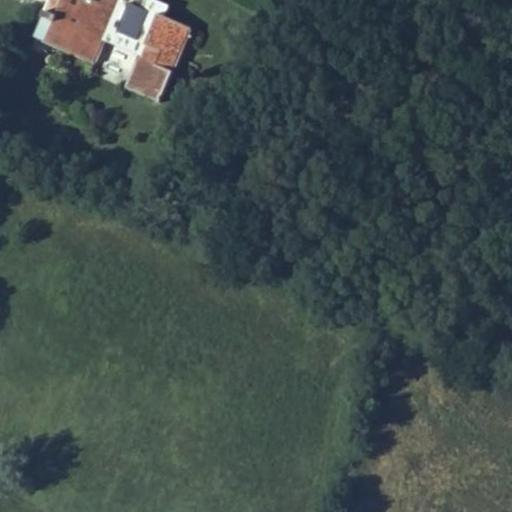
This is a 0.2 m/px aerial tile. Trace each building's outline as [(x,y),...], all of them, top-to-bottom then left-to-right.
[(60,0),(54,15),(47,12),(46,12),(35,38),(45,41),(44,43),(95,65),(106,39),(141,54),(134,69),(140,71),(132,91),(160,103),(180,57),(171,54),(183,25),(123,0),(120,0),(118,5),(107,0),(60,0)] [(60,0),(52,0),(47,12),(54,15),(60,0)] [(171,54),(180,57),(192,29),(183,25),(171,54)] [(398,85),(402,65),(377,60),(373,79),(398,85)] [(126,89),(132,91),(140,71),(134,69),(126,89)]
